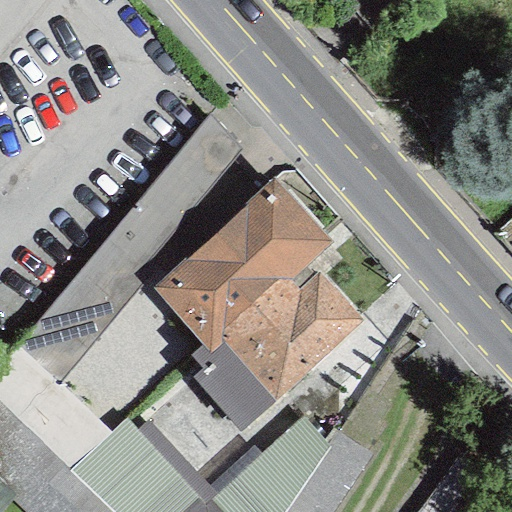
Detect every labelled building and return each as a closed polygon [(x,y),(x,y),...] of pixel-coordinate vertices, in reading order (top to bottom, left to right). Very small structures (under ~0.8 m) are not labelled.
[(0,364),(0,399),(114,511),(285,511),(329,448),(303,417),(206,507),(126,419),(107,436),(58,387),(243,151),(210,114),(0,364)] [(224,333),(276,392),(354,321),(301,264),(325,243),(273,184),(159,290),(205,343),(209,347),(224,333)] [(511,255),(511,222),(496,238),(511,255)] [(238,426),(276,392),(224,333),(209,347),(205,343),(190,357),(205,374),(198,380),(238,426)] [(114,511),(0,399),(0,511),(3,511),(12,502),(22,511),(114,511)] [(420,511),(511,511),(511,490),(461,455),(420,511)]
